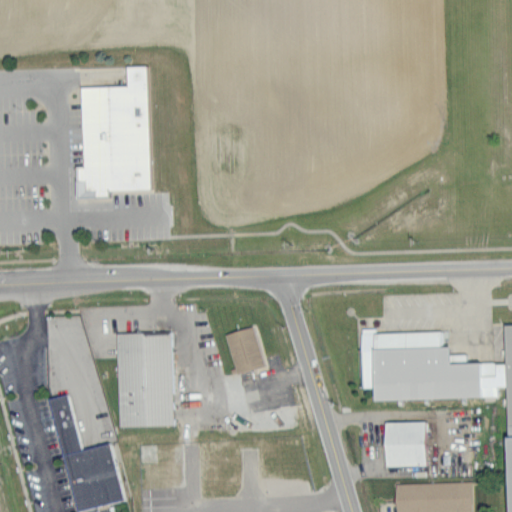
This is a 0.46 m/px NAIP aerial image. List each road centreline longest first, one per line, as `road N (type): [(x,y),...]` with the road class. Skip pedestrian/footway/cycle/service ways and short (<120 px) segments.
road 1 (tertiary): [(0,282),(511,267)]
road 2 (residential): [(281,276),(352,511)]
